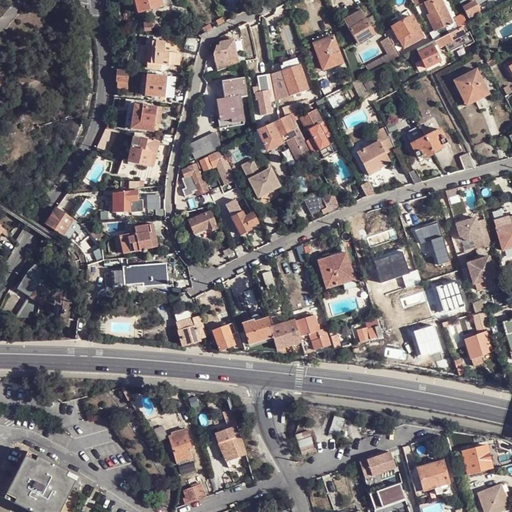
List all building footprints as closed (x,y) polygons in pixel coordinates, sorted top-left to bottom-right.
[(134,0),(138,12),(162,6),(160,0),(134,0)] [(431,12),(445,6),(443,0),(428,0),(426,1),(431,12)] [(443,0),(445,6),(453,22),(456,21),(455,18),(446,0),(443,0)] [(461,0),(460,1),(469,17),(480,11),(476,4),(482,0),(461,0)] [(435,30),(453,22),(445,6),(431,12),(428,14),(435,30)] [(360,8),(343,18),(357,42),(375,31),(360,8)] [(434,29),(429,31),(433,37),(434,39),(464,24),(467,22),(463,14),(455,18),(456,21),(453,22),(435,30),(434,29)] [(399,38),(419,28),(412,15),(392,25),(399,38)] [(446,44),(464,34),(467,40),(469,44),(474,41),(469,31),(468,31),(464,24),(434,39),(438,48),(446,44)] [(314,43),(332,36),(331,31),(312,39),(314,43)] [(448,49),(467,40),(464,34),(446,44),(448,49)] [(401,56),(416,48),(424,44),(431,41),(434,39),(433,37),(423,41),(420,35),(416,37),(417,39),(403,45),(399,38),(392,42),(398,52),(401,56)] [(324,69),(343,62),(333,36),(332,36),(314,43),(313,44),(324,69)] [(389,37),(382,41),(390,55),(392,54),(393,55),(398,52),(392,42),(389,37)] [(218,70),(238,62),(237,55),(236,55),(233,40),(227,41),(222,42),(220,43),(219,45),(215,46),(213,53),(214,59),(214,60),(218,70)] [(426,68),(441,60),(435,49),(433,44),(426,48),(418,52),(422,59),(426,68)] [(161,64),(163,64),(163,63),(164,50),(165,47),(153,46),(149,46),(148,46),(147,63),(161,64)] [(164,50),(163,63),(179,64),(180,51),(175,51),(164,50)] [(388,63),(395,59),(393,55),(392,54),(390,55),(386,58),(388,63)] [(487,62),(490,67),(501,61),(498,56),(487,62)] [(370,72),(388,63),(386,58),(368,67),(370,72)] [(426,68),(422,59),(415,63),(419,71),(426,68)] [(291,95),(309,89),(300,64),(282,70),(291,95)] [(464,101),(487,89),(476,68),(453,80),(464,101)] [(117,80),(126,82),(127,71),(117,70),(116,80),(117,80)] [(277,100),(291,95),(282,70),(272,73),(277,100)] [(155,95),(164,96),(164,93),(165,78),(165,77),(147,75),(147,76),(146,94),(145,95),(152,95),(155,95)] [(353,81),(350,75),(341,79),(344,86),(353,81)] [(146,94),(147,76),(141,76),(139,93),(146,94)] [(225,98),(239,96),(247,95),(244,77),(236,78),(232,79),(222,81),(225,98)] [(361,98),(369,94),(361,77),(356,80),(353,81),(361,98)] [(171,94),(172,78),(165,78),(164,93),(171,94)] [(326,95),(333,92),(330,85),(323,89),(326,95)] [(261,114),(272,113),(269,96),(270,96),(269,89),(257,91),(256,91),(257,98),(259,98),(261,114)] [(479,98),(489,93),(487,89),(464,101),(466,105),(476,100),(479,98)] [(233,122),(243,120),(241,107),(240,102),(239,96),(225,98),(217,99),(218,104),(221,119),(232,118),(233,122)] [(307,100),(299,104),(301,108),(309,104),(307,100)] [(125,128),(130,128),(134,104),(129,103),(125,128)] [(292,113),(301,108),(299,104),(298,103),(285,109),(285,110),(287,115),(292,113)] [(130,128),(152,131),(156,108),(134,104),(130,128)] [(301,108),(292,113),(295,119),(300,117),(307,129),(308,128),(312,136),(306,139),(307,141),(313,153),(320,150),(330,144),(327,137),(330,136),(323,121),(316,109),(303,115),(301,108)] [(280,119),(258,129),(268,149),(286,140),(298,162),(312,155),(297,126),(298,125),(295,119),(292,113),(287,115),(280,119)] [(220,128),(244,124),(243,120),(233,122),(232,118),(221,119),(218,120),(220,128)] [(326,119),(323,121),(330,136),(333,134),(326,119)] [(96,149),(107,154),(117,130),(105,128),(101,139),(96,149)] [(424,157),(444,147),(443,145),(447,142),(440,129),(411,144),(418,157),(423,155),(424,157)] [(396,146),(401,143),(401,142),(394,130),(389,133),(394,143),(396,146)] [(195,159),(197,159),(221,147),(214,131),(188,144),(195,159)] [(392,144),(394,143),(389,133),(382,137),(386,146),(392,144)] [(128,160),(136,162),(141,138),(134,136),(128,160)] [(136,162),(148,165),(151,151),(156,152),(159,142),(141,138),(136,162)] [(369,174),(391,163),(380,141),(357,152),(369,174)] [(330,144),(320,150),(324,158),(334,153),(330,144)] [(469,152),(460,155),(464,169),(474,166),(469,152)] [(205,172),(216,166),(225,185),(238,179),(226,155),(219,159),(216,153),(200,160),(205,172)] [(185,177),(192,175),(196,186),(194,187),(197,194),(203,192),(201,187),(208,184),(203,172),(200,174),(195,162),(198,161),(197,159),(195,159),(194,160),(195,163),(188,166),(189,167),(182,169),(185,177)] [(256,174),(261,172),(254,159),(250,161),(256,174)] [(270,168),(267,169),(261,172),(256,174),(250,161),(242,165),(258,197),(279,186),(270,168)] [(414,183),(422,181),(415,169),(409,172),(411,177),(414,183)] [(185,177),(186,187),(194,187),(196,186),(192,175),(185,177)] [(366,196),(375,194),(368,181),(360,185),(366,196)] [(118,207),(129,205),(129,200),(138,200),(138,190),(118,192),(118,194),(118,206),(118,207)] [(326,205),(334,201),(331,195),(323,199),(326,205)] [(241,234),(250,229),(249,227),(257,223),(252,213),(244,217),(239,206),(235,208),(234,206),(228,209),(241,234)] [(46,224),(63,235),(68,227),(73,220),(57,208),(46,224)] [(195,233),(207,228),(208,231),(210,231),(215,228),(217,228),(210,212),(189,220),(195,233)] [(502,253),(511,250),(511,214),(508,216),(508,215),(492,220),(502,253)] [(492,243),(485,219),(478,221),(476,217),(466,220),(465,218),(455,220),(460,236),(469,241),(475,240),(477,248),(492,243)] [(73,220),(68,227),(74,231),(79,224),(73,220)] [(97,242),(100,239),(91,229),(88,231),(90,234),(97,242)] [(150,231),(154,247),(159,246),(156,229),(151,231),(150,231)] [(140,250),(152,248),(149,231),(139,233),(136,234),(140,250)] [(97,242),(90,234),(84,240),(92,249),(99,244),(97,242)] [(124,253),(140,250),(136,234),(121,237),(124,253)] [(227,255),(235,251),(233,247),(224,251),(226,255),(227,255)] [(326,288),(354,280),(351,270),(352,270),(346,252),(336,255),(337,261),(319,266),(326,288)] [(319,266),(337,261),(336,255),(318,261),(319,266)] [(488,256),(466,264),(472,284),(474,283),(476,290),(497,284),(495,277),(496,277),(491,260),(490,261),(488,256)] [(144,285),(167,283),(165,263),(130,267),(130,266),(127,266),(127,267),(124,267),(124,270),(125,284),(144,283),(144,285)] [(30,296),(32,298),(36,291),(40,283),(38,281),(44,275),(36,266),(34,267),(29,272),(18,290),(30,296)] [(113,287),(125,286),(125,284),(124,270),(112,271),(113,287)] [(266,288),(274,285),(271,271),(262,274),(266,288)] [(43,304),(47,298),(36,291),(32,298),(42,304),(43,304)] [(18,316),(33,316),(35,315),(42,304),(32,298),(30,296),(18,316)] [(479,354),(492,350),(485,331),(491,329),(490,326),(485,311),(479,312),(475,314),(472,314),(478,333),(465,338),(471,358),(479,354)] [(183,346),(200,341),(200,339),(207,337),(203,322),(200,314),(176,321),(183,346)] [(314,350),(330,345),(325,328),(320,330),(314,314),(294,321),(299,337),(309,334),(314,350)] [(435,325),(442,323),(442,322),(450,320),(448,314),(433,318),(435,325)] [(249,344),(273,337),(271,331),(270,327),(267,318),(261,320),(254,322),(253,320),(252,320),(244,323),(243,324),(249,344)] [(511,318),(501,323),(505,334),(511,351),(511,350),(511,318)] [(421,328),(419,329),(418,324),(416,319),(400,322),(404,339),(413,337),(412,334),(422,332),(421,328)] [(287,346),(301,342),(299,337),(294,321),(294,320),(280,324),(281,328),(286,344),(287,346)] [(231,335),(236,333),(233,322),(212,330),(216,340),(231,335)] [(493,338),(505,334),(501,323),(490,326),(491,329),(493,338)] [(359,342),(382,336),(379,325),(368,329),(366,328),(357,331),(359,342)] [(276,347),(286,344),(281,328),(271,331),(273,337),(274,340),(276,347)] [(220,350),(235,345),(231,335),(216,340),(220,350)] [(334,349),(341,347),(337,335),(330,337),(334,349)] [(250,347),(274,340),(273,337),(249,344),(250,347)] [(473,366),(482,362),(479,354),(471,358),(473,366)] [(456,369),(462,367),(459,359),(454,361),(456,369)] [(233,409),(225,412),(229,428),(238,425),(233,409)] [(345,419),(335,416),(329,433),(339,436),(345,419)] [(162,425),(154,429),(159,441),(167,436),(162,425)] [(186,428),(172,432),(172,435),(174,439),(170,440),(177,464),(178,463),(178,461),(192,457),(190,448),(192,447),(186,428)] [(309,431),(295,435),(302,454),(315,450),(309,431)] [(236,438),(236,437),(220,442),(227,460),(246,454),(241,436),(236,438)] [(493,468),(487,445),(463,451),(464,454),(456,457),(461,476),(493,468)] [(38,456),(28,451),(26,456),(35,461),(38,456)] [(390,452),(360,463),(366,478),(396,468),(390,452)] [(60,511),(76,481),(66,476),(69,472),(38,456),(35,461),(26,456),(7,493),(17,498),(14,502),(33,511),(60,511)] [(449,483),(443,461),(410,471),(416,493),(419,492),(435,487),(437,495),(442,493),(442,490),(441,485),(449,483)] [(194,463),(179,467),(181,476),(197,471),(194,463)] [(78,477),(69,472),(66,476),(76,481),(78,477)] [(207,496),(202,483),(183,490),(186,497),(183,497),(186,504),(207,496)] [(400,483),(370,494),(375,510),(406,499),(400,483)] [(484,511),(497,511),(510,507),(503,487),(479,496),(484,511)] [(4,498),(14,502),(17,498),(7,493),(4,498)] [(4,498),(0,495),(0,511),(33,511),(14,502),(4,498)]
